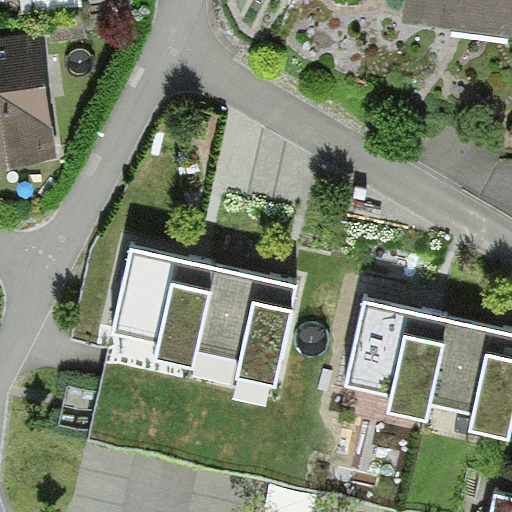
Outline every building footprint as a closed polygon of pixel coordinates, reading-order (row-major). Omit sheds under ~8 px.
[(511,0),(404,0),(401,20),(511,35),(511,0)] [(45,34),(0,39),(0,169),(62,161),(45,34)] [(289,279),(125,245),(105,337),(269,371),(289,279)] [(511,408),(511,327),(356,296),(328,400),(505,439),(511,408)] [(511,511),(511,495),(491,491),(486,511),(511,511)]
